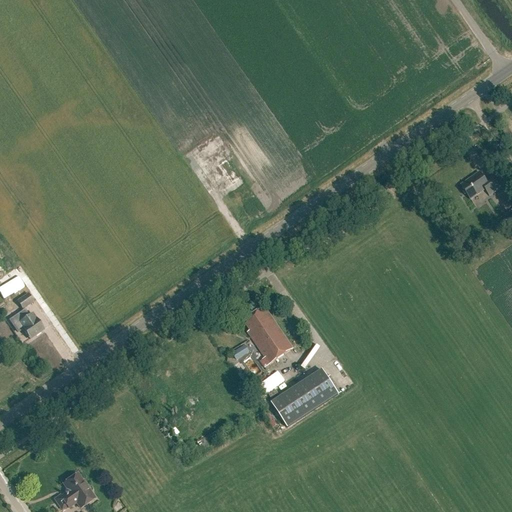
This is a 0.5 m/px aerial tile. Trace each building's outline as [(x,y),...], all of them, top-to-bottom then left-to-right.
[(461,186),(470,200),(485,190),(489,196),(500,189),(492,177),(485,181),(480,173),(461,186)] [(17,302),(23,310),(33,303),(28,295),(17,302)] [(260,362),(264,369),(293,350),(264,308),(244,322),(250,331),(247,333),(265,359),(260,362)] [(35,320),(32,315),(19,324),(30,340),(44,331),(36,319),(35,320)] [(243,345),(229,352),(233,361),(248,353),(243,345)] [(322,371),(271,405),(287,429),(338,395),(322,371)] [(77,504),(81,509),(94,500),(85,486),(86,485),(84,482),(82,482),(77,475),(64,485),(66,489),(68,489),(67,494),(61,498),(60,496),(54,500),(61,511),(67,507),(68,509),(75,504),(77,504)]
